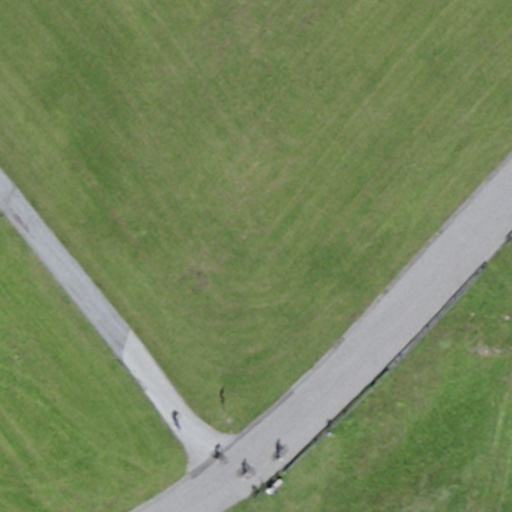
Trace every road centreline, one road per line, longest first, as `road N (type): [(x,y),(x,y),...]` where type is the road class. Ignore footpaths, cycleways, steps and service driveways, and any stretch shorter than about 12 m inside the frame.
road 1 (residential): [(511,202),(237,483),(193,511)]
road 2 (track): [(0,177),(237,483)]
